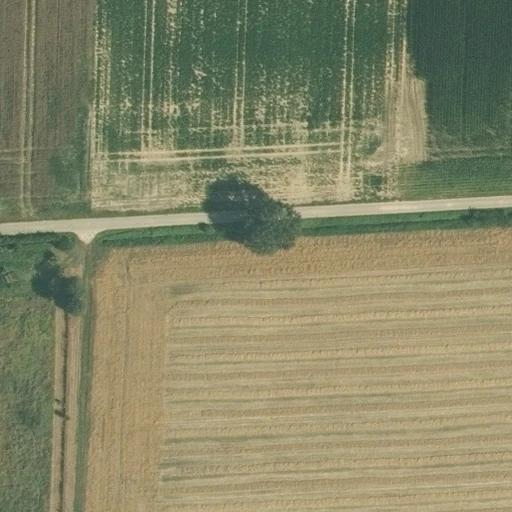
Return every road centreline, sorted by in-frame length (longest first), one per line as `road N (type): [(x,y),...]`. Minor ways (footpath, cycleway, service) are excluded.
road 1 (track): [(511,201),(0,229)]
road 2 (track): [(84,223),(82,511)]
